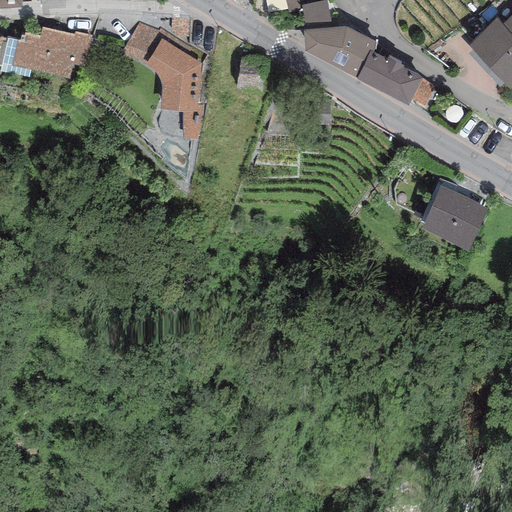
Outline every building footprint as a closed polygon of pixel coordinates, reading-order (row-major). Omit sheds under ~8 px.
[(328,0),(301,0),(302,5),(304,16),(331,14),(328,0)] [(497,10),(468,38),(510,79),(511,77),(511,7),(504,15),(497,10)] [(370,42),(374,34),(345,18),(303,20),(305,39),(356,67),(370,42)] [(74,30),(42,21),(39,30),(20,25),(11,57),(69,73),(72,58),(83,61),(91,32),(74,27),(74,30)] [(163,31),(138,22),(120,51),(144,60),(145,58),(161,34),(163,31)] [(200,60),(161,34),(145,58),(155,64),(159,69),(161,75),(162,81),(161,100),(182,103),(197,105),(200,60)] [(386,50),(370,42),(356,67),(408,95),(421,70),(401,59),(403,56),(388,47),(386,50)] [(265,55),(240,52),(236,84),(261,87),(265,55)] [(331,99),(286,98),(285,117),(330,118),(331,99)] [(203,106),(197,105),(182,103),(183,134),(197,136),(203,106)] [(484,199),(437,180),(422,216),(470,235),(484,199)]
